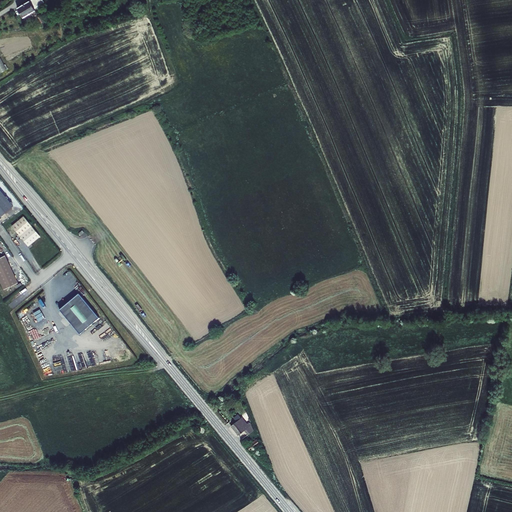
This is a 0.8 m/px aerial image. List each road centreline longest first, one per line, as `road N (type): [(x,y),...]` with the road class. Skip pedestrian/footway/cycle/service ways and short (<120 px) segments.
road 1 (secondary): [(168,366),(0,159)]
road 2 (secondary): [(0,165),(168,366)]
road 3 (secondary): [(168,366),(289,511)]
